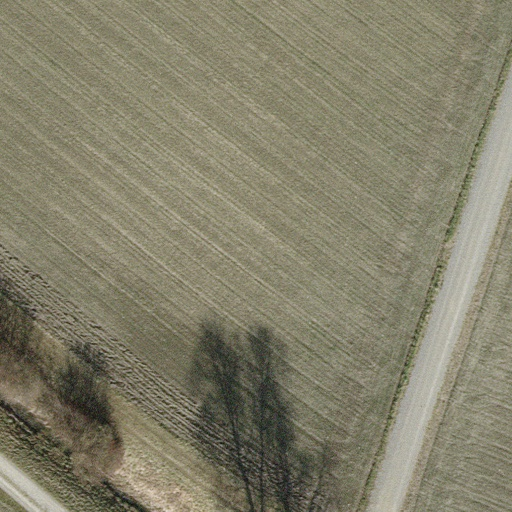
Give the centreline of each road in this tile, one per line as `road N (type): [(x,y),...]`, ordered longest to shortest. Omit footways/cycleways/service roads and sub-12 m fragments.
road 1 (track): [(390,511),(511,140)]
road 2 (track): [(0,310),(251,511)]
